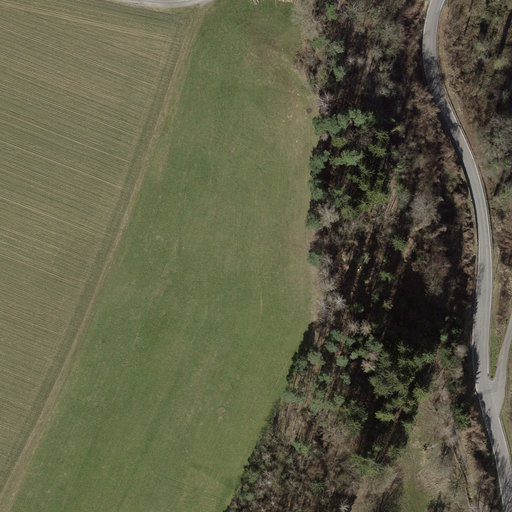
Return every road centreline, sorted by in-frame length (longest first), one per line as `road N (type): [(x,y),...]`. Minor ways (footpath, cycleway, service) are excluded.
road 1 (track): [(202,2),(183,30),(98,282),(0,493)]
road 2 (track): [(481,511),(390,176),(367,53),(342,0)]
road 3 (tertiary): [(488,409),(480,222),(467,157),(431,69),(434,0)]
road 4 (track): [(431,331),(442,231),(449,217),(455,220),(459,250)]
